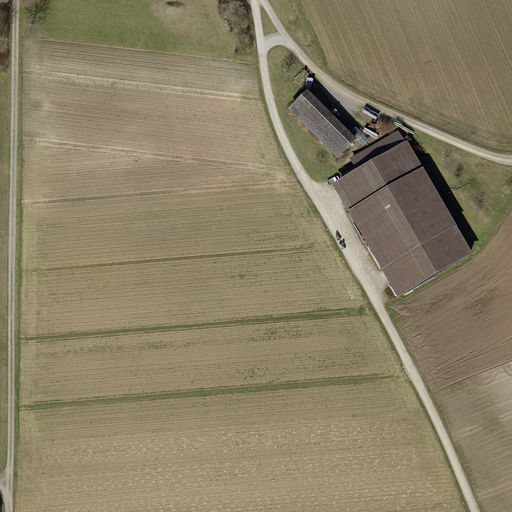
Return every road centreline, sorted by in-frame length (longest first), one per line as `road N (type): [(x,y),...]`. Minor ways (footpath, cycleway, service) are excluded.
road 1 (track): [(261,47),(289,150),(421,385),(475,511)]
road 2 (track): [(13,511),(18,0)]
road 3 (track): [(511,157),(369,112),(286,39)]
